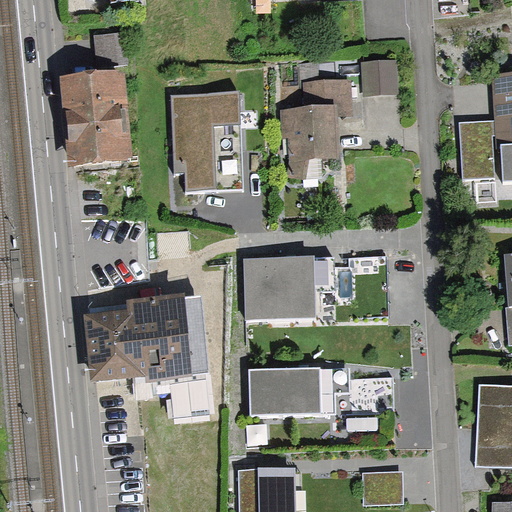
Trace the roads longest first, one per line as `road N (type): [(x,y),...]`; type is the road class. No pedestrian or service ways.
road 1 (primary): [(31,0),(79,511)]
road 2 (residential): [(448,511),(417,0)]
